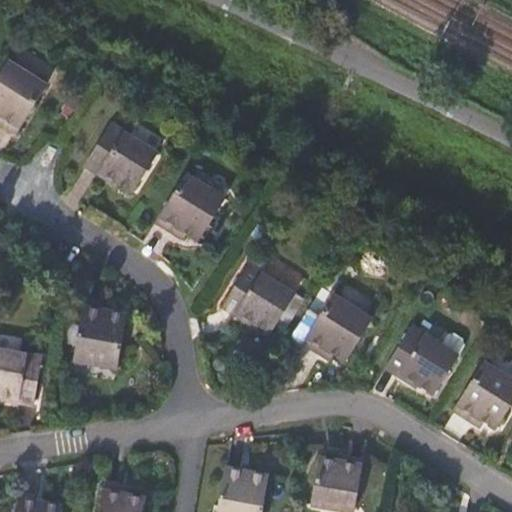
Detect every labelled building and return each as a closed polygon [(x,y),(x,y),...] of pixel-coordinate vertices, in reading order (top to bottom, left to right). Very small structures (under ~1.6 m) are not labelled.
[(0,121),(16,132),(46,84),(9,60),(0,74),(0,121)] [(158,152),(113,122),(86,164),(99,173),(103,168),(121,180),(119,183),(133,192),(158,152)] [(223,199),(186,175),(155,222),(173,234),(177,228),(197,240),(223,199)] [(352,218),(364,226),(374,210),(361,203),(352,218)] [(255,322),(271,333),(296,294),(249,263),(223,306),(237,315),(240,310),(256,320),(255,322)] [(318,317),(310,312),(299,329),(307,333),(302,341),(323,355),(327,349),(346,360),(374,318),(334,293),(318,317)] [(71,361),(113,369),(124,309),(82,302),(71,361)] [(421,386),(434,395),(459,356),(412,327),(387,367),(419,387),(421,386)] [(0,403),(31,408),(38,358),(0,351),(0,403)] [(480,417),(498,428),(500,426),(511,407),(511,379),(486,363),(456,410),(476,423),(480,417)] [(337,464),(319,461),(311,507),(335,511),(353,511),(363,464),(338,460),(337,464)] [(262,511),(270,475),(227,466),(217,511),(262,511)] [(131,489),(105,485),(99,511),(143,511),(146,498),(130,495),(131,489)] [(17,511),(61,511),(62,510),(19,502),(17,511)]
